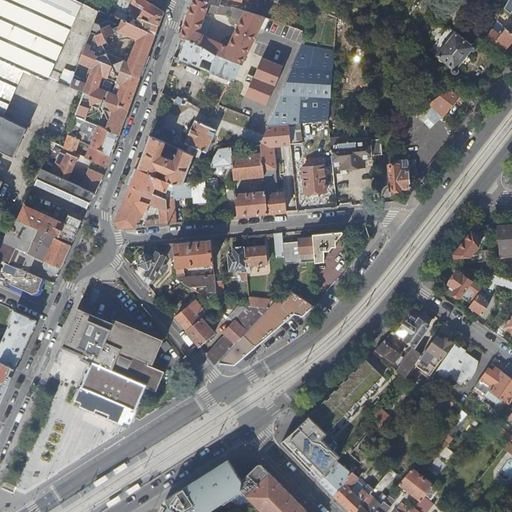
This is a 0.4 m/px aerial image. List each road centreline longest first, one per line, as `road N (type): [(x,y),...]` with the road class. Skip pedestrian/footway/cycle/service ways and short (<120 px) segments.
road 1 (residential): [(109,240),(343,215),(414,220)]
road 2 (primary): [(414,220),(338,313),(225,389)]
road 3 (primary): [(225,389),(32,511)]
road 4 (tertiary): [(106,223),(107,196),(178,12)]
road 5 (primary): [(253,424),(351,345),(406,282)]
road 6 (residential): [(225,389),(108,254)]
road 7 (primary): [(117,511),(253,424)]
road 8 (primary): [(511,95),(414,220)]
road 9 (tertiary): [(0,446),(55,316)]
road 10 (residential): [(511,358),(406,282)]
road 11 (residential): [(337,511),(253,424)]
